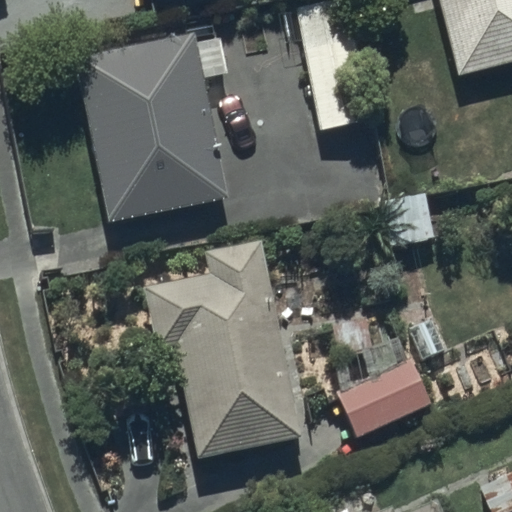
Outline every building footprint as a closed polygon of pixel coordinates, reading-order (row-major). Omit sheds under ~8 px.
[(511,0),(434,0),(458,93),(511,79),(511,0)] [(348,8),(293,19),(318,146),(373,135),(348,8)] [(228,216),(194,48),(73,72),(107,240),(228,216)] [(427,207),(380,215),(387,263),(435,256),(427,207)] [(301,457),(261,258),(203,270),(207,292),(142,305),(155,368),(173,364),(196,478),(301,457)] [(409,374),(336,406),(356,452),(430,420),(409,374)]
